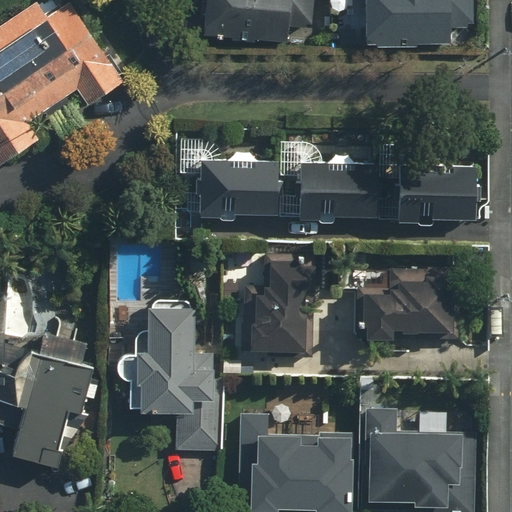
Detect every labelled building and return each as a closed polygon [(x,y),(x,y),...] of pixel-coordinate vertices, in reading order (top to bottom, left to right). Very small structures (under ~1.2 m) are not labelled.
[(34,121),(83,88),(93,102),(128,78),(73,0),(52,15),(41,0),(37,0),(0,26),(0,163),(44,135),(34,121)] [(211,0),(208,30),(290,38),(291,23),(314,25),(316,0),(211,0)] [(371,0),(372,41),(451,40),(451,24),(474,24),(474,0),(371,0)] [(283,159),(206,156),(204,207),(281,210),(283,159)] [(379,162),(306,160),(304,215),(378,217),(379,162)] [(482,167),(404,163),(401,216),(479,220),(482,167)] [(247,281),(246,348),(313,349),(314,290),(319,290),(319,253),(269,252),(269,282),(247,281)] [(460,273),(432,271),(431,277),(404,276),(403,290),(368,288),(366,322),(371,322),(370,334),(396,335),(397,326),(460,330),(463,279),(460,279),(460,273)] [(146,407),(179,407),(179,446),(221,447),(222,379),(214,379),(214,352),(198,351),(198,304),(147,304),(146,407)] [(491,335),(503,335),(502,308),(490,308),(491,335)] [(96,365),(40,347),(8,446),(64,464),(96,365)] [(401,405),(368,405),(368,502),(442,503),(442,511),(476,511),(476,431),(401,430),(401,405)] [(270,412),(243,411),(242,508),(354,509),(355,432),(269,430),(270,412)]
